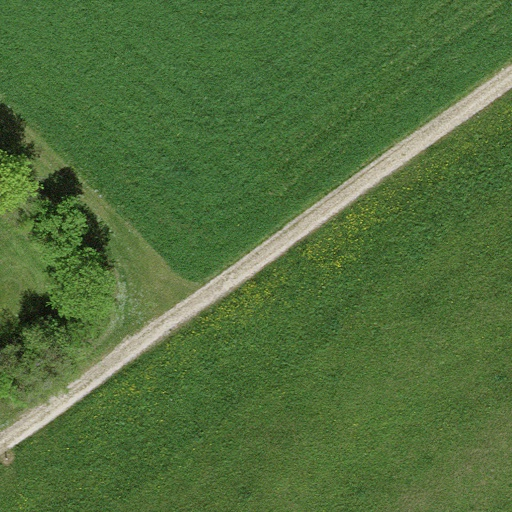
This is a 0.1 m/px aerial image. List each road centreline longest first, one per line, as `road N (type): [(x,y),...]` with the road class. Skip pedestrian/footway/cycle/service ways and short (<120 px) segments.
road 1 (track): [(165,326),(511,77)]
road 2 (track): [(165,326),(138,260),(0,129)]
road 3 (track): [(0,441),(165,326)]
